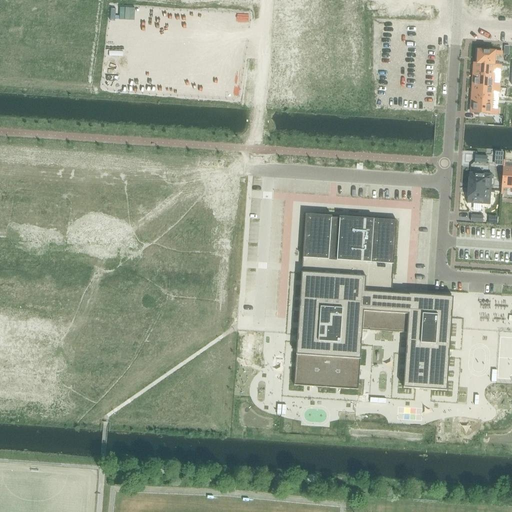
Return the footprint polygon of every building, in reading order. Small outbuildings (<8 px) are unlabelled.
[(474,63),(474,64),(495,65),(495,56),(501,56),(502,52),(477,50),(476,64),(474,63)] [(474,64),(473,75),(494,77),(494,69),(500,70),(501,66),(495,65),(474,64)] [(473,75),(472,87),(499,88),(499,85),(493,84),(494,77),(473,75)] [(472,87),(472,98),(492,99),(493,92),(499,92),(499,88),(472,87)] [(472,98),(471,113),(497,115),(498,110),(492,110),(492,99),(472,98)] [(493,165),(501,166),(502,154),(494,153),(493,165)] [(511,167),(504,167),(502,188),(511,188),(511,167)] [(469,173),(468,188),(490,190),(492,175),(469,173)] [(468,188),(467,203),(489,205),(490,190),(468,188)] [(301,289),(295,386),(359,390),(363,331),(407,334),(404,389),(448,392),(453,298),(392,294),(396,221),(305,215),(301,282),(301,289)]
